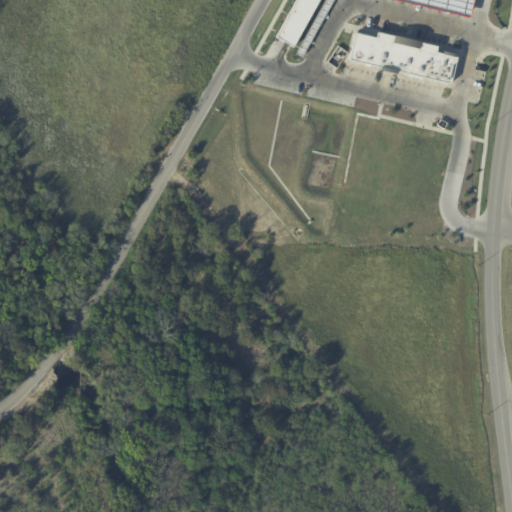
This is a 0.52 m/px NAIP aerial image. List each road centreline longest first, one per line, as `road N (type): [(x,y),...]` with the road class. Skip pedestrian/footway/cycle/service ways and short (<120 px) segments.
road 1 (tertiary): [(0,410),(82,311),(260,0)]
road 2 (secondary): [(511,78),(489,259),(511,511)]
